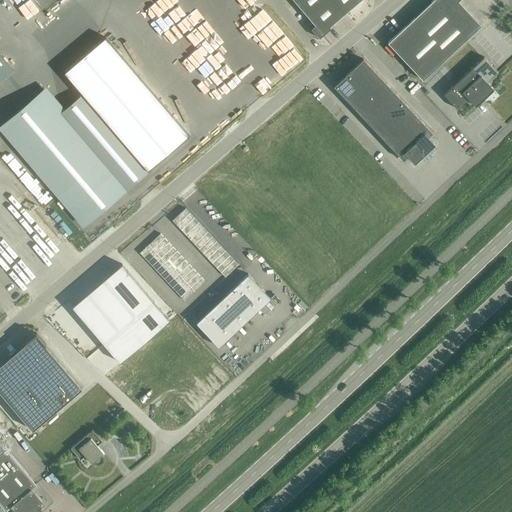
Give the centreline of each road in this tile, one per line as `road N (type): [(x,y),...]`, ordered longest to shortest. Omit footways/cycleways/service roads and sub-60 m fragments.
road 1 (unclassified): [(511,126),(169,444)]
road 2 (primary): [(511,233),(212,511)]
road 3 (unknown): [(353,38),(450,144),(450,159),(435,173),(407,173),(312,73)]
road 4 (primary): [(264,511),(511,289)]
road 5 (unclassified): [(30,315),(264,114)]
road 6 (unclassified): [(169,444),(30,315)]
